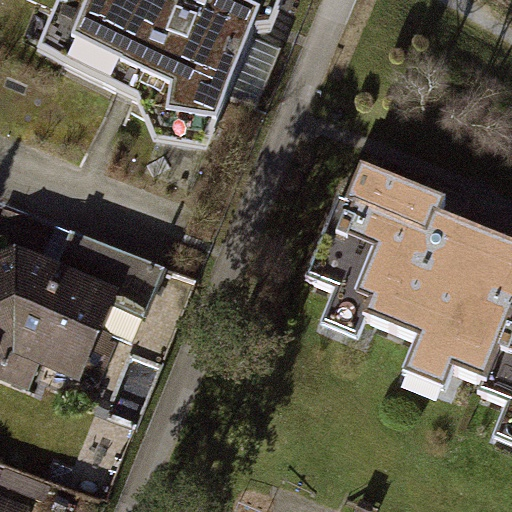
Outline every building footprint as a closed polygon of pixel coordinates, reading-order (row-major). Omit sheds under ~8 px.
[(268,0),(91,0),(64,69),(164,123),(216,130),(270,0),(268,0)] [(511,327),(511,255),(437,225),(446,203),(361,169),(313,286),(369,308),(362,327),(416,349),(403,382),(478,412),(481,405),(511,327)] [(36,263),(0,279),(0,368),(27,362),(108,395),(136,316),(36,263)] [(511,327),(481,405),(511,417),(511,327)] [(22,511),(0,503),(0,511),(22,511)]
